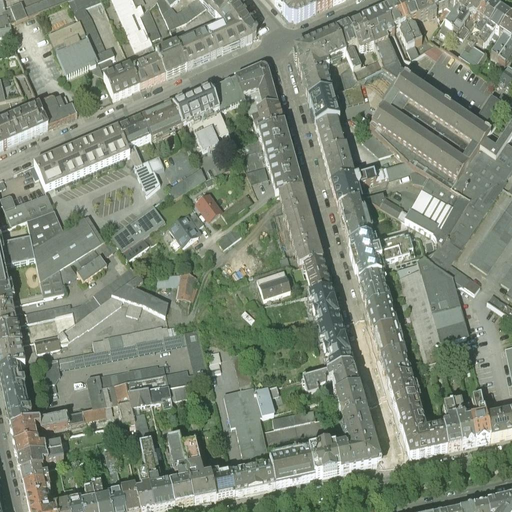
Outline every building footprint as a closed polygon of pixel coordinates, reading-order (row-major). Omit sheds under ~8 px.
[(23,4),(6,13),(10,29),(69,5),(80,0),(46,0),(25,9),(23,4)] [(80,0),(69,5),(74,16),(85,11),(101,4),(99,0),(80,0)] [(109,0),(134,56),(151,48),(150,45),(140,20),(136,12),(130,0),(109,0)] [(130,0),(136,12),(144,8),(139,0),(130,0)] [(162,0),(157,5),(166,22),(175,17),(169,9),(162,0)] [(162,0),(169,9),(179,1),(178,0),(162,0)] [(223,29),(177,48),(188,72),(206,63),(232,52),(253,43),(257,34),(249,20),(229,0),(198,0),(196,2),(223,29)] [(296,0),(284,0),(274,7),(279,12),(282,16),(301,5),(296,0)] [(301,5),(282,16),(288,22),(293,23),(296,24),(313,17),(316,16),(308,0),(307,0),(304,2),(306,6),(302,8),(301,5)] [(308,0),(316,16),(318,15),(333,8),(329,0),(308,0)] [(418,0),(418,1),(409,4),(418,24),(427,20),(429,22),(436,19),(434,16),(427,0),(418,0)] [(427,0),(434,16),(446,10),(450,13),(453,8),(459,0),(427,0)] [(459,0),(453,8),(457,11),(458,14),(456,14),(441,37),(447,42),(451,36),(475,0),(459,0)] [(479,2),(476,0),(475,0),(451,36),(462,43),(468,34),(464,31),(468,24),(468,21),(470,21),(473,23),(473,24),(475,25),(487,7),(483,4),(479,2)] [(401,8),(396,10),(414,49),(421,46),(414,30),(411,29),(411,27),(418,24),(409,4),(401,8)] [(489,9),(487,7),(475,25),(472,29),(474,31),(479,34),(466,50),(472,55),(499,15),(495,12),(489,9)] [(391,12),(384,16),(392,35),(400,32),(401,34),(400,37),(407,52),(406,53),(411,63),(418,59),(414,49),(396,10),(391,12)] [(74,16),(79,26),(97,66),(102,77),(111,73),(109,67),(111,65),(109,61),(113,59),(110,53),(105,55),(85,11),(74,16)] [(0,20),(0,27),(1,34),(11,33),(10,29),(6,13),(3,15),(3,20),(0,20)] [(140,20),(150,45),(158,39),(147,14),(140,20)] [(503,18),(499,15),(472,55),(479,59),(491,41),(495,44),(498,40),(510,23),(506,20),(503,18)] [(372,21),(362,25),(373,51),(383,73),(397,67),(386,42),(390,41),(394,39),(392,35),(384,16),(380,17),(372,21)] [(511,24),(510,23),(498,40),(503,43),(490,62),(497,66),(511,44),(511,24)] [(357,27),(348,31),(356,50),(359,57),(373,51),(362,25),(357,27)] [(79,26),(49,39),(67,80),(85,72),(88,75),(94,73),(92,68),(97,66),(79,26)] [(342,34),(336,37),(346,60),(351,72),(353,76),(361,72),(354,55),(350,56),(350,55),(356,50),(348,31),(342,34)] [(0,34),(0,41),(4,40),(6,48),(14,46),(11,33),(1,34),(0,34)] [(336,37),(293,54),(308,103),(332,96),(326,73),(339,67),(337,63),(346,60),(336,37)] [(511,44),(497,66),(499,78),(511,60),(511,44)] [(156,57),(158,62),(166,81),(181,74),(188,72),(177,48),(156,57)] [(466,50),(457,64),(474,75),(483,62),(479,59),(472,55),(466,50)] [(158,62),(132,73),(140,92),(149,89),(166,81),(158,62)] [(457,64),(454,62),(450,69),(470,82),(474,75),(457,64)] [(261,69),(235,80),(245,103),(252,118),(256,117),(278,109),(269,77),(268,72),(265,70),(261,69)] [(131,70),(104,81),(114,104),(121,101),(140,92),(132,73),(131,70)] [(353,76),(351,72),(341,76),(345,92),(354,89),(357,86),(353,76)] [(504,97),(511,101),(511,79),(510,78),(507,76),(497,91),(501,94),(504,97)] [(233,81),(211,91),(221,115),(245,103),(235,80),(233,81)] [(407,83),(404,81),(400,86),(368,132),(371,134),(359,138),(361,143),(379,159),(394,155),(405,166),(429,182),(451,196),(479,155),(484,146),(511,104),(511,101),(504,97),(498,106),(491,101),(475,126),(472,125),(407,83)] [(196,98),(173,107),(183,129),(191,126),(196,137),(203,154),(218,148),(215,141),(230,135),(221,115),(211,91),(196,98)] [(332,96),(308,103),(315,131),(338,124),(332,96)] [(40,112),(48,133),(77,120),(67,97),(38,109),(40,112)] [(160,113),(141,122),(151,143),(155,141),(157,144),(177,136),(176,133),(183,129),(173,107),(160,113)] [(278,109),(256,117),(259,126),(254,128),(257,138),(284,126),(281,116),(278,109)] [(26,143),(48,133),(40,112),(0,129),(0,153),(4,152),(26,143)] [(132,126),(118,132),(127,153),(151,143),(141,122),(132,126)] [(328,174),(331,186),(354,180),(338,124),(315,131),(319,145),(328,174)] [(506,148),(511,138),(511,125),(504,136),(503,135),(501,137),(502,138),(499,142),(500,143),(495,151),(496,153),(484,146),(479,155),(495,165),(506,148)] [(284,126),(257,138),(276,199),(277,199),(303,191),(299,177),(288,141),(284,126)] [(54,160),(33,169),(44,195),(130,159),(127,153),(118,132),(110,136),(54,160)] [(451,196),(429,182),(424,190),(404,226),(433,242),(436,245),(436,249),(441,252),(469,208),(497,188),(503,183),(505,184),(511,173),(511,152),(506,148),(495,165),(479,155),(451,196)] [(163,171),(158,160),(135,171),(147,197),(160,187),(155,175),(163,171)] [(405,166),(386,171),(388,180),(389,183),(411,177),(413,187),(424,190),(429,182),(405,166)] [(213,180),(207,169),(168,192),(174,203),(213,180)] [(265,170),(243,175),(256,185),(268,181),(265,170)] [(331,186),(338,211),(361,204),(357,188),(388,180),(386,171),(354,180),(331,186)] [(502,192),(497,188),(469,208),(441,252),(436,249),(436,257),(424,264),(453,284),(473,298),(480,290),(451,270),(502,192)] [(511,190),(508,196),(511,199),(511,203),(469,266),(486,278),(511,240),(511,268),(500,286),(509,293),(506,298),(511,302),(511,190)] [(308,211),(303,191),(277,199),(298,270),(303,269),(323,263),(318,246),(308,211)] [(248,196),(223,214),(221,215),(227,224),(254,205),(248,196)] [(195,207),(208,224),(221,215),(223,214),(210,197),(195,207)] [(363,203),(398,223),(403,213),(384,202),(383,197),(363,203)] [(47,198),(25,207),(31,224),(55,215),(47,198)] [(1,205),(3,210),(11,232),(28,225),(31,224),(25,207),(15,211),(11,200),(1,205)] [(338,211),(349,247),(371,240),(370,233),(372,233),(367,214),(364,214),(361,204),(338,211)] [(144,239),(164,223),(153,209),(111,241),(118,251),(122,256),(144,239)] [(196,214),(191,218),(199,229),(204,226),(196,214)] [(31,224),(28,225),(31,241),(36,263),(44,302),(65,297),(63,286),(60,274),(105,245),(89,220),(64,235),(55,215),(31,224)] [(189,218),(170,231),(183,249),(199,238),(194,231),(196,229),(189,218)] [(236,229),(217,243),(223,251),(242,238),(236,229)] [(144,239),(122,256),(128,264),(150,248),(144,239)] [(359,284),(382,278),(378,264),(381,263),(383,263),(384,267),(409,260),(408,256),(413,254),(410,243),(405,245),(404,241),(377,248),(378,253),(375,254),(371,240),(349,247),(359,284)] [(31,241),(0,247),(5,270),(36,263),(31,241)] [(60,274),(63,286),(79,280),(77,277),(100,260),(102,262),(118,251),(111,241),(105,245),(60,274)] [(208,248),(214,257),(221,252),(215,243),(208,248)] [(0,245),(0,311),(13,309),(5,270),(0,247),(0,245)] [(77,277),(79,280),(84,286),(107,269),(102,262),(100,260),(77,277)] [(326,275),(323,263),(303,269),(311,297),(331,292),(326,275)] [(453,284),(424,264),(418,267),(398,273),(400,281),(425,375),(429,374),(439,371),(434,351),(469,341),(453,284)] [(81,307),(71,310),(72,316),(76,328),(139,279),(131,269),(81,307)] [(200,280),(181,277),(177,301),(193,304),(197,290),(193,289),(193,287),(200,280)] [(284,277),(257,285),(263,305),(290,296),(284,277)] [(359,284),(366,310),(389,303),(382,278),(359,284)] [(76,328),(63,336),(69,344),(87,331),(89,333),(121,308),(123,303),(129,305),(126,316),(138,320),(141,309),(165,320),(169,307),(137,292),(144,285),(139,279),(76,328)] [(336,311),(331,292),(311,297),(308,298),(329,374),(352,367),(347,348),(336,311)] [(511,324),(511,312),(492,299),(487,308),(511,324)] [(366,310),(373,335),(396,328),(389,303),(366,310)] [(70,307),(27,317),(29,326),(56,320),(72,316),(71,310),(70,307)] [(13,309),(0,311),(0,331),(17,328),(13,309)] [(72,316),(56,320),(60,338),(63,336),(76,328),(72,316)] [(17,328),(0,331),(0,352),(22,348),(17,328)] [(93,345),(95,354),(102,353),(170,339),(167,328),(162,329),(162,328),(103,340),(104,343),(93,345)] [(373,335),(380,360),(404,354),(396,328),(373,335)] [(187,346),(193,377),(194,386),(209,383),(208,376),(204,360),(199,332),(184,335),(187,346)] [(170,339),(102,353),(104,364),(187,346),(184,335),(170,339)] [(58,340),(34,345),(37,357),(60,352),(58,340)] [(22,348),(0,352),(0,375),(20,371),(26,370),(22,348)] [(249,348),(234,352),(243,388),(224,394),(232,425),(236,425),(246,465),(272,458),(263,416),(266,414),(259,391),(249,348)] [(204,360),(208,376),(222,374),(220,363),(221,363),(219,352),(208,355),(209,359),(204,360)] [(95,354),(42,365),(49,397),(56,396),(55,389),(61,380),(59,374),(104,364),(102,353),(95,354)] [(380,360),(387,386),(411,379),(404,354),(380,360)] [(354,372),(352,367),(329,374),(302,382),(307,399),(321,395),(319,391),(328,389),(327,384),(331,383),(335,398),(359,391),(354,372)] [(126,386),(166,378),(164,368),(158,370),(158,368),(100,380),(102,391),(114,389),(126,386)] [(20,371),(0,375),(0,379),(4,399),(10,426),(11,431),(32,427),(30,420),(32,420),(31,414),(29,414),(24,391),(26,391),(25,385),(23,385),(20,371)] [(148,395),(168,391),(187,387),(194,386),(193,377),(188,378),(187,373),(166,378),(126,386),(129,400),(148,395)] [(424,459),(447,454),(442,430),(426,434),(411,379),(387,386),(394,409),(409,462),(424,459)] [(114,389),(102,391),(100,380),(89,383),(86,386),(92,415),(111,411),(118,409),(114,389)] [(122,428),(134,425),(133,421),(131,411),(129,400),(126,386),(114,389),(118,409),(122,428)] [(189,400),(187,387),(168,391),(170,403),(189,400)] [(269,387),(259,391),(266,414),(276,412),(269,387)] [(168,391),(148,395),(151,407),(151,408),(162,406),(163,412),(172,411),(170,403),(168,391)] [(362,400),(359,391),(335,398),(334,399),(339,417),(344,418),(348,416),(349,420),(345,421),(341,425),(350,453),(346,454),(345,450),(335,453),(340,477),(355,474),(381,469),(362,400)] [(129,400),(131,411),(151,407),(148,395),(129,400)] [(491,397),(481,399),(484,413),(494,410),(491,397)] [(480,447),(490,445),(486,422),(484,413),(481,399),(473,400),(476,416),(468,416),(475,448),(480,447)] [(465,450),(475,448),(468,416),(464,417),(461,403),(451,405),(461,451),(465,450)] [(453,453),(461,451),(451,405),(443,407),(448,428),(442,430),(447,454),(453,453)] [(315,407),(273,416),(275,427),(317,418),(315,407)] [(68,419),(70,428),(113,420),(111,411),(92,415),(68,419)] [(497,443),(511,441),(511,430),(509,417),(492,421),(486,422),(490,445),(497,443)] [(140,449),(151,447),(144,418),(133,421),(134,425),(140,449)] [(32,427),(11,431),(13,440),(15,451),(38,446),(35,432),(41,431),(42,434),(70,428),(68,419),(32,427)] [(180,486),(169,489),(174,511),(175,511),(178,511),(191,508),(194,509),(181,448),(180,440),(168,443),(175,476),(178,475),(180,486)] [(196,445),(181,448),(194,509),(211,505),(216,504),(211,480),(204,482),(196,445)] [(38,446),(15,451),(17,460),(18,464),(61,455),(60,447),(39,452),(38,446)] [(154,463),(151,447),(140,449),(146,475),(153,511),(174,511),(169,489),(159,491),(158,488),(160,488),(159,483),(160,482),(160,481),(156,463),(154,463)] [(340,477),(335,453),(329,454),(328,449),(309,453),(309,456),(269,464),(270,468),(275,491),(308,483),(314,482),(340,477)] [(61,455),(18,464),(19,469),(21,480),(41,476),(44,472),(43,468),(63,464),(61,455)] [(100,461),(87,464),(89,474),(103,471),(100,461)] [(275,491),(270,468),(231,476),(236,500),(244,498),(264,494),(275,491)] [(210,477),(211,480),(216,504),(224,503),(236,500),(231,476),(229,470),(217,473),(217,475),(210,477)] [(141,494),(135,496),(138,511),(153,511),(146,475),(137,476),(141,494)] [(41,476),(21,480),(22,484),(23,488),(23,492),(49,487),(48,480),(43,481),(41,476)] [(49,487),(23,492),(25,499),(27,505),(47,500),(46,495),(50,493),(49,487)] [(92,490),(93,493),(97,511),(109,511),(108,503),(104,503),(100,488),(92,490)] [(121,495),(125,511),(138,511),(135,496),(134,491),(121,495)] [(67,507),(68,511),(82,511),(81,509),(81,504),(76,505),(73,493),(65,495),(67,507)] [(84,495),(87,507),(81,509),(82,511),(97,511),(93,493),(84,495)] [(108,503),(109,511),(125,511),(121,495),(107,498),(108,503)] [(47,500),(27,505),(28,511),(49,511),(47,500)] [(511,511),(511,503),(494,508),(488,509),(488,511),(511,511)]
